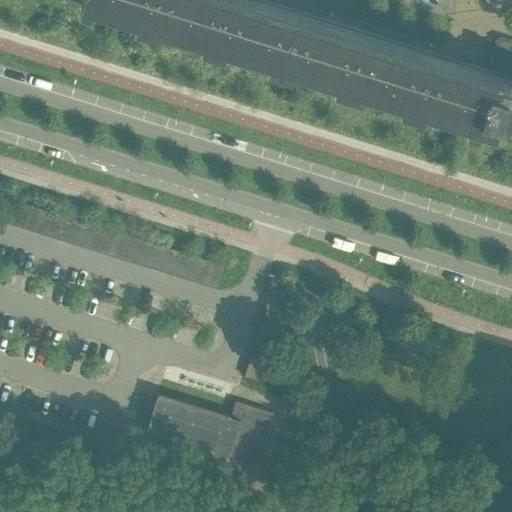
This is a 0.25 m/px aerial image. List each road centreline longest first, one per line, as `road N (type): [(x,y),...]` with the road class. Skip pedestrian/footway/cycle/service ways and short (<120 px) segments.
road 1 (tertiary): [(511,242),(0,82)]
road 2 (tertiary): [(0,123),(282,211)]
road 3 (tertiary): [(282,211),(511,283)]
road 4 (residential): [(142,352),(230,379),(264,270)]
